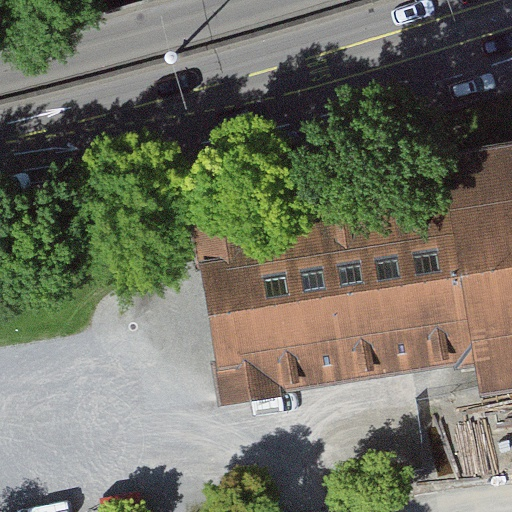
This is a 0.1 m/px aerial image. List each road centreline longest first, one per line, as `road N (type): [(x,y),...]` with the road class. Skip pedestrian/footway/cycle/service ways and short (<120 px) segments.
road 1 (primary): [(0,159),(249,105),(511,27)]
road 2 (primary): [(254,0),(0,75)]
